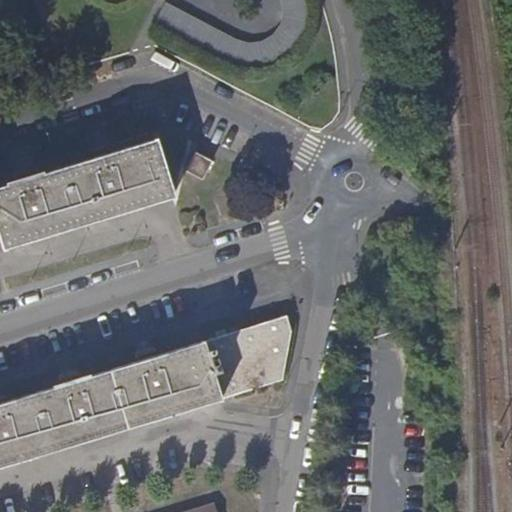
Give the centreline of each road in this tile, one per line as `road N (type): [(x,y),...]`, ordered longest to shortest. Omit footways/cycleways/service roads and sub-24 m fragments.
road 1 (residential): [(0,326),(274,239),(339,205)]
road 2 (residential): [(0,119),(137,78),(169,80),(330,170)]
road 3 (unclassified): [(347,208),(282,511)]
road 4 (unclassified): [(343,0),(363,119),(353,156)]
road 5 (unclassified): [(511,251),(379,189)]
